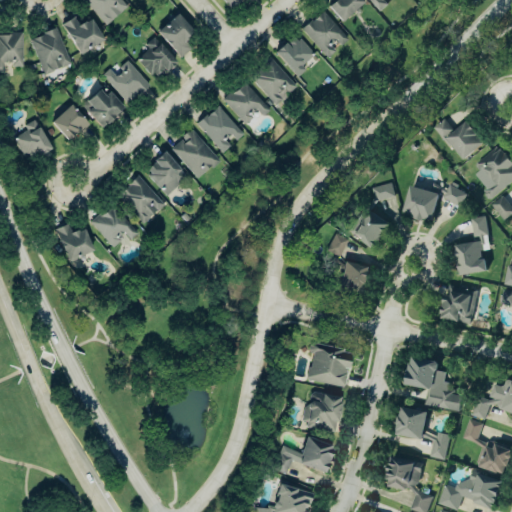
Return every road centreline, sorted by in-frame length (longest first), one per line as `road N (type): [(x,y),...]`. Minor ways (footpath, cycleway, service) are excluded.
road 1 (tertiary): [(503,0),(307,193),(284,227),(236,445),(188,511)]
road 2 (secondary): [(152,511),(38,301),(0,205)]
road 3 (residential): [(286,0),(76,182)]
road 4 (residential): [(267,304),(511,352)]
road 5 (secondary): [(0,289),(83,469)]
road 6 (residential): [(337,511),(388,328)]
